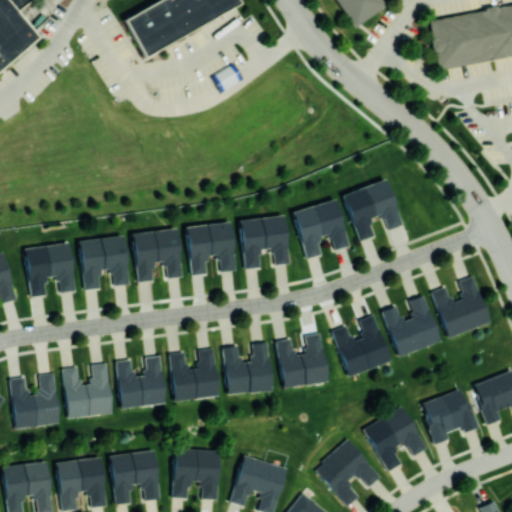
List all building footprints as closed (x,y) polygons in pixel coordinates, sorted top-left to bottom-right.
[(0,0),(0,66),(36,37),(15,8),(25,0),(0,0)] [(119,21),(155,0),(234,0),(236,3),(141,58),(119,21)] [(332,0),(355,32),(388,10),(381,0),(332,0)] [(511,58),(511,6),(430,22),(440,72),(511,58)] [(400,223),(384,177),(340,192),(356,239),(373,234),(367,217),(379,213),(384,229),(400,223)] [(302,257),(319,253),(315,235),(327,233),(330,248),(345,245),(335,198),(291,208),(302,257)] [(237,218),(241,267),(257,266),(256,251),(269,250),(270,264),(286,262),(282,214),(237,218)] [(183,224),(188,274),(204,272),(203,254),(215,253),(216,270),(233,268),(228,220),(183,224)] [(180,275),(174,226),(129,231),(135,280),(151,278),(149,261),(161,260),(163,277),(180,275)] [(81,288),(98,286),(96,269),(108,268),(109,284),(126,283),(122,235),(77,238),(81,288)] [(22,246),(27,295),(45,293),(43,275),(54,274),(56,291),(72,289),(67,241),(22,246)] [(429,290),(445,336),(487,321),(471,274),(456,279),(461,294),(448,298),(443,285),(429,290)] [(395,355),(438,340),(422,292),(405,298),(411,316),(400,319),(395,303),(379,308),(395,355)] [(388,361),(373,313),(355,318),(360,334),(348,337),(344,324),(330,328),(344,374),(388,361)] [(280,386),(325,380),(318,331),(301,334),(303,351),(292,353),(289,337),(274,339),(280,386)] [(225,393),(270,389),(266,340),(249,342),(250,360),(238,360),(236,344),(220,345),(225,393)] [(217,395),(212,347),(195,348),(196,366),(185,367),(183,351),(167,352),(171,399),(217,395)] [(114,360),(119,406),(164,401),(159,354),(141,356),(143,374),(132,375),(130,358),(114,360)] [(65,417),(110,412),(105,361),(88,363),(90,382),(78,383),(77,365),(60,367),(65,417)] [(511,367),(467,385),(482,424),(498,418),(494,409),(510,404),(511,409),(511,367)] [(13,427),(58,422),(52,371),(36,373),(38,390),(25,391),(23,375),(8,377),(13,427)] [(430,442),(446,437),(443,431),(459,425),(461,431),(474,426),(461,387),(420,401),(425,416),(422,417),(430,442)] [(384,470),(400,462),(393,448),(404,442),(410,454),(423,447),(401,405),(361,426),(384,470)] [(344,505),(362,491),(361,490),(378,475),(346,437),(312,467),(344,505)] [(215,498),(217,448),(171,447),(170,496),(187,497),(187,480),(199,480),(198,497),(215,498)] [(113,503),(129,501),(127,483),(139,482),(141,499),(157,497),(151,448),(107,453),(113,503)] [(266,511),(271,511),(284,465),(241,454),(228,501),(243,505),(248,488),(259,491),(254,509),(266,511)] [(53,460),(58,509),(76,507),(74,490),(86,489),(87,506),(104,504),(99,455),(53,460)] [(39,511),(50,511),(45,460),(0,465),(4,511),(20,511),(19,496),(32,495),(34,511),(39,511)] [(326,511),(301,491),(282,511),(326,511)] [(496,511),(491,499),(476,505),(479,511),(496,511)]
